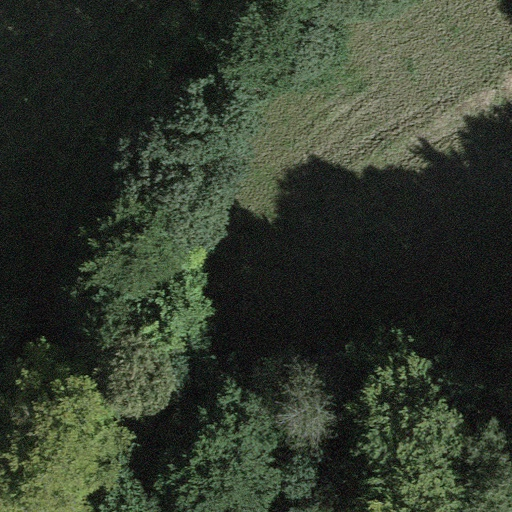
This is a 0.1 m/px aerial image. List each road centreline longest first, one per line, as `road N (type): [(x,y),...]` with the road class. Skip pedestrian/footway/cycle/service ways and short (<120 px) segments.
road 1 (track): [(250,0),(153,92),(116,167),(87,287)]
road 2 (track): [(195,511),(139,483),(104,437),(86,391),(87,287)]
